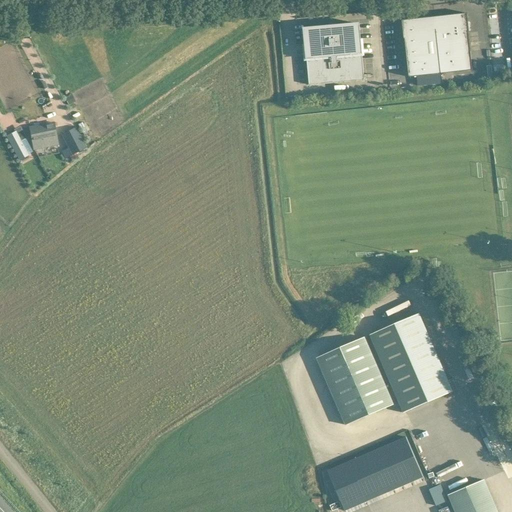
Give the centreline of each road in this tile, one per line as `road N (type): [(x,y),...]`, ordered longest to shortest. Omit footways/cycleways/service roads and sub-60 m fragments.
road 1 (unclassified): [(0,13),(180,0)]
road 2 (unknown): [(4,13),(47,109),(0,128)]
